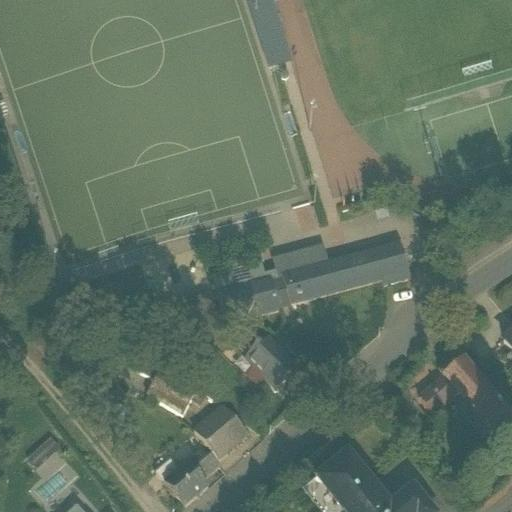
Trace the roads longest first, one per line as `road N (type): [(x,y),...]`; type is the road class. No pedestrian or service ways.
road 1 (residential): [(213,511),(454,289),(511,255)]
road 2 (track): [(0,319),(154,511)]
